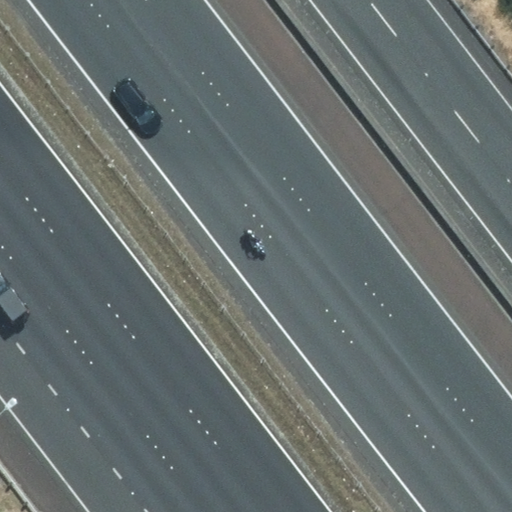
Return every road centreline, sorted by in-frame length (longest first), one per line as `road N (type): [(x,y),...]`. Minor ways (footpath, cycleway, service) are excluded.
road 1 (motorway): [(104,0),(496,511)]
road 2 (motorway): [(202,511),(0,246)]
